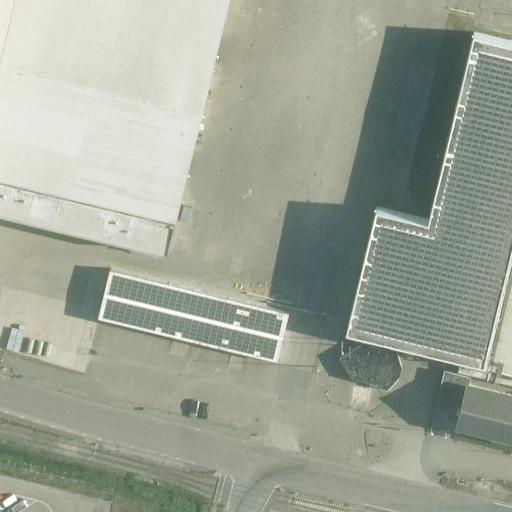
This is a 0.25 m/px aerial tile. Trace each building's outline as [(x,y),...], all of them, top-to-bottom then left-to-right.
[(0,0),(0,209),(169,251),(177,219),(176,219),(225,16),(233,18),(237,0),(0,0)] [(511,41),(474,32),(429,219),(377,207),(348,327),(347,330),(407,345),(462,358),(459,370),(495,378),(495,379),(511,382),(511,41)] [(277,361),(289,313),(110,269),(98,317),(277,361)] [(399,377),(402,367),(397,350),(390,349),(389,351),(371,346),(367,341),(340,358),(353,379),(381,385),(380,388),(387,390),(399,377)] [(470,377),(445,371),(436,406),(460,412),(457,425),(511,438),(511,395),(468,385),(470,377)]
